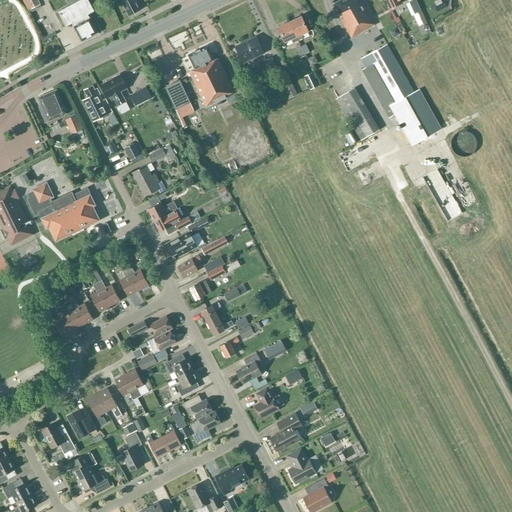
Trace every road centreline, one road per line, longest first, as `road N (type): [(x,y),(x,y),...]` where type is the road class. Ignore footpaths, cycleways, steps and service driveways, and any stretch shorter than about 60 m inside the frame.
road 1 (track): [(511,406),(392,184),(391,157)]
road 2 (unclassified): [(175,294),(62,71)]
road 3 (unclassified): [(12,420),(72,385),(89,340),(175,294)]
road 4 (secondary): [(62,71),(216,0)]
road 5 (residential): [(98,511),(249,434)]
road 6 (unclassified): [(249,434),(175,294)]
